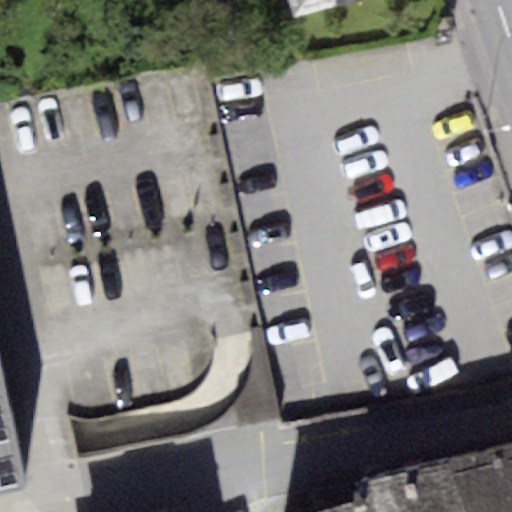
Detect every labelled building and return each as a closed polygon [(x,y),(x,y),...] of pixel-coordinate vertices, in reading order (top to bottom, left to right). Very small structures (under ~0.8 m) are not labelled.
[(369,0),(290,0),(297,21),(369,0)] [(0,495),(29,489),(0,353),(0,495)] [(511,511),(511,447),(453,465),(469,511),(511,511)] [(469,511),(453,465),(396,479),(406,511),(469,511)] [(406,511),(396,479),(357,487),(361,501),(363,511),(406,511)] [(319,511),(363,511),(361,501),(319,511)]
